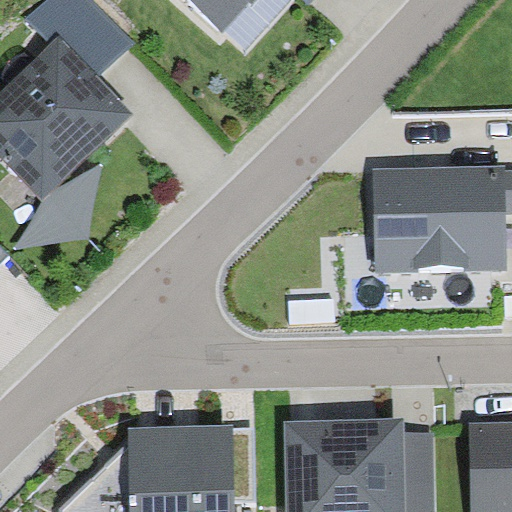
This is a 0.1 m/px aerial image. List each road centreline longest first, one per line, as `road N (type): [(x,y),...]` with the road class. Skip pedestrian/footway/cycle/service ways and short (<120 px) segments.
road 1 (residential): [(442,0),(136,320)]
road 2 (residential): [(136,320),(210,361),(511,358)]
road 3 (residential): [(136,320),(0,442)]
